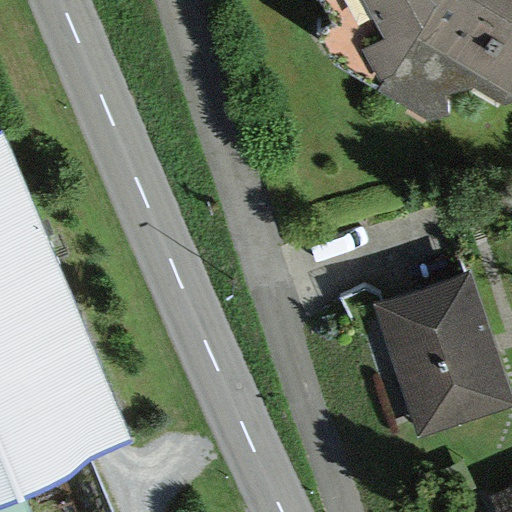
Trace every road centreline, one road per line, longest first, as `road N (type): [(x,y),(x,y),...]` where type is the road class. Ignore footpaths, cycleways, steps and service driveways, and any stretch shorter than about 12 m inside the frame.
road 1 (tertiary): [(284,511),(61,0)]
road 2 (residential): [(343,511),(186,0)]
